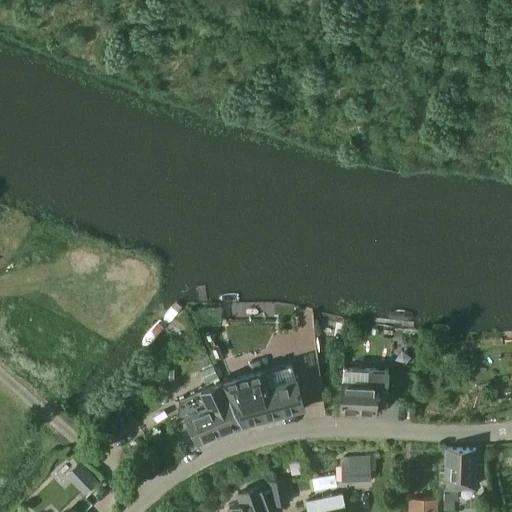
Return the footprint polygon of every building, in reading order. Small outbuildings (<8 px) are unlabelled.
[(222,382),(229,397),(242,426),(304,409),(292,363),(222,382)] [(377,400),(381,400),(387,400),(388,371),(343,369),(342,414),(376,415),(377,400)] [(222,382),(178,401),(197,444),(198,444),(242,426),(229,397),(222,382)] [(474,485),(475,448),(446,447),(445,472),(442,471),(442,478),(445,478),(444,499),(454,499),(458,499),(458,484),(474,485)] [(79,457),(64,472),(86,495),(101,481),(79,457)] [(369,460),(353,460),(354,481),(369,480),(369,460)] [(285,478),(268,482),(273,505),(289,502),(285,478)] [(229,509),(230,511),(260,511),(269,508),(261,486),(238,494),(242,504),(229,509)] [(305,501),(307,511),(345,511),(342,494),(305,501)] [(436,511),(436,498),(411,498),(410,511),(436,511)] [(454,499),(444,499),(444,510),(454,511),(454,499)]
